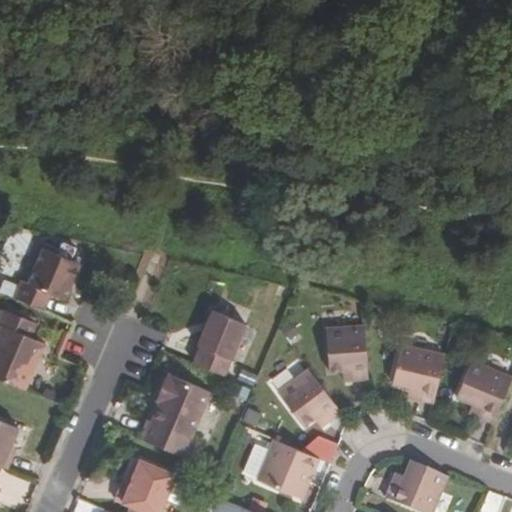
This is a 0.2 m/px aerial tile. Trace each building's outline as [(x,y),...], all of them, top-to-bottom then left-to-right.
[(81,264),(44,249),(29,284),(23,281),(15,298),(44,310),(51,294),(65,300),(81,264)] [(0,378),(25,389),(44,343),(30,337),(36,323),(5,310),(0,322),(0,325),(2,326),(0,331),(0,378)] [(231,359),(246,324),(213,310),(198,345),(201,346),(194,363),(224,376),(231,359)] [(368,378),(365,326),(326,329),(329,372),(343,371),(351,369),(352,379),(368,378)] [(444,355),(401,345),(393,383),(410,387),(420,389),(418,398),(434,402),(444,355)] [(493,423),(511,379),(511,378),(472,361),(456,397),(472,403),(482,407),(479,416),(493,423)] [(341,411),(309,369),(278,392),(304,426),(315,419),(322,413),(328,421),(341,411)] [(352,379),(351,369),(343,371),(344,380),(352,379)] [(187,436),(207,390),(164,371),(155,390),(159,392),(156,399),(147,419),(144,417),(136,436),(179,455),(187,436)] [(418,398),(420,389),(410,387),(408,396),(418,398)] [(479,416),(482,407),(472,403),(469,412),(479,416)] [(328,421),(322,413),(315,419),(321,426),(328,421)] [(0,465),(7,469),(13,454),(9,451),(18,429),(0,420),(0,465)] [(192,460),(200,441),(187,436),(179,455),(192,460)] [(319,458),(274,440),(257,480),(297,496),(308,471),(313,473),(319,458)] [(413,459),(412,459),(405,478),(401,488),(392,484),(386,499),(416,511),(432,511),(449,474),(418,461),(417,461),(415,460),(413,459)] [(131,506),(128,511),(161,511),(177,476),(141,461),(130,487),(121,483),(115,499),(131,506)] [(313,473),(308,471),(297,496),(302,499),(313,473)] [(392,484),(401,488),(405,478),(397,474),(392,484)] [(497,511),(503,496),(487,490),(478,511),(497,511)]
